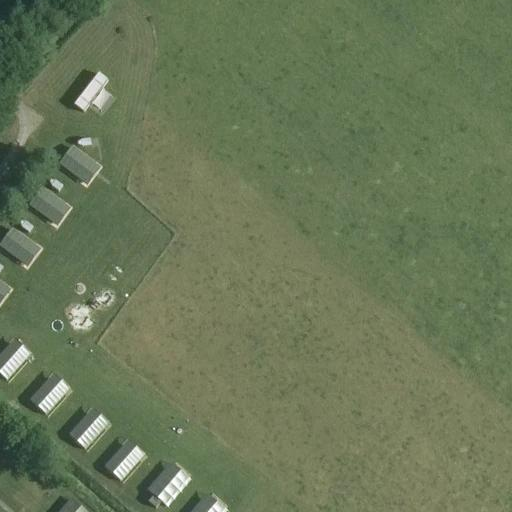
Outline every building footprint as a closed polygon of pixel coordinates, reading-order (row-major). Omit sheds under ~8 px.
[(93,188),(105,170),(75,150),(63,167),(93,188)] [(62,230),(74,210),(44,192),(32,213),(62,230)] [(13,234),(2,255),(32,270),(43,249),(13,234)] [(0,306),(2,308),(14,293),(0,282),(0,306)] [(0,363),(0,373),(12,383),(35,357),(18,342),(0,363)] [(51,417),(74,391),(58,378),(35,404),(51,417)] [(74,438),(89,453),(113,428),(98,413),(74,438)] [(0,475),(21,453),(5,439),(0,444),(0,475)] [(131,444),(110,471),(126,484),(148,457),(131,444)] [(169,507),(190,479),(174,466),(153,494),(169,507)] [(31,511),(35,511),(60,487),(45,472),(18,499),(31,511)] [(199,511),(229,511),(211,497),(199,511)]
